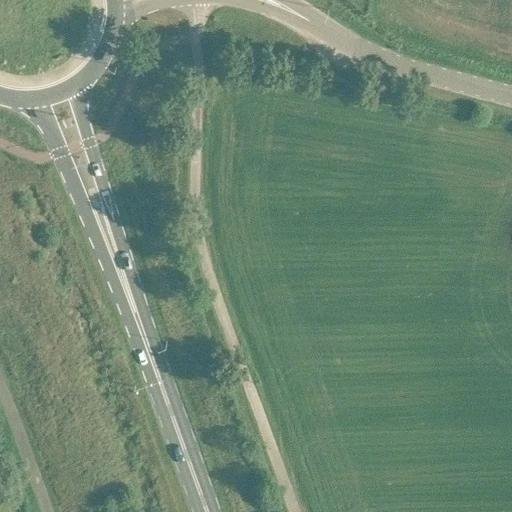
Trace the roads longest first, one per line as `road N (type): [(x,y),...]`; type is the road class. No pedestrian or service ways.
road 1 (unclassified): [(290,511),(200,236),(193,0)]
road 2 (primary): [(145,356),(74,84)]
road 3 (primary): [(32,100),(145,356)]
road 4 (unclassified): [(511,95),(382,58),(257,0)]
road 5 (primary): [(201,511),(145,356)]
road 6 (unclassified): [(43,511),(0,394)]
